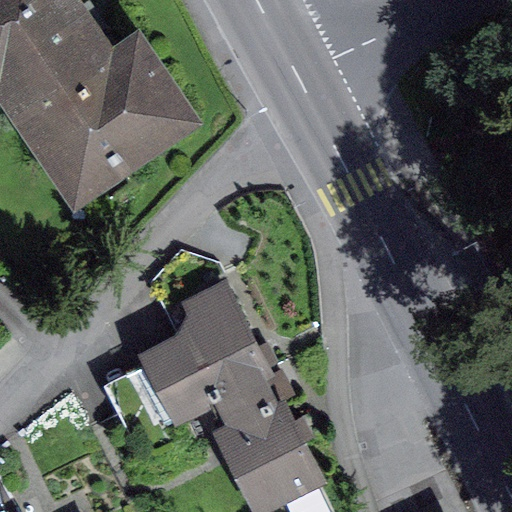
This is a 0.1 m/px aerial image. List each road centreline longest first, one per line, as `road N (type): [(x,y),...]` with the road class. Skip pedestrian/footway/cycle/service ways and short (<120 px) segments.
road 1 (residential): [(322,120),(276,135),(231,163),(0,403)]
road 2 (secondary): [(511,495),(322,120)]
road 3 (residential): [(460,0),(297,72)]
